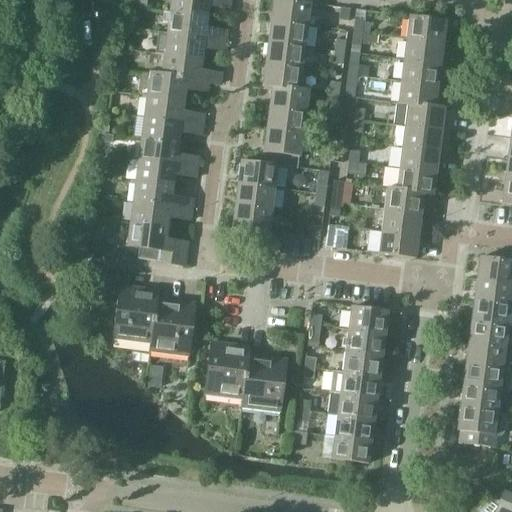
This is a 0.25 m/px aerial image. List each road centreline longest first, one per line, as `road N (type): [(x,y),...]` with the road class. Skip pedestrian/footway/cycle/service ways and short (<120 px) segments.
road 1 (residential): [(247,0),(233,104),(220,131),(205,246),(211,259),(402,277),(427,293)]
road 2 (residential): [(466,233),(498,5),(509,0)]
road 3 (residential): [(396,511),(427,293)]
road 4 (residential): [(260,511),(77,485)]
